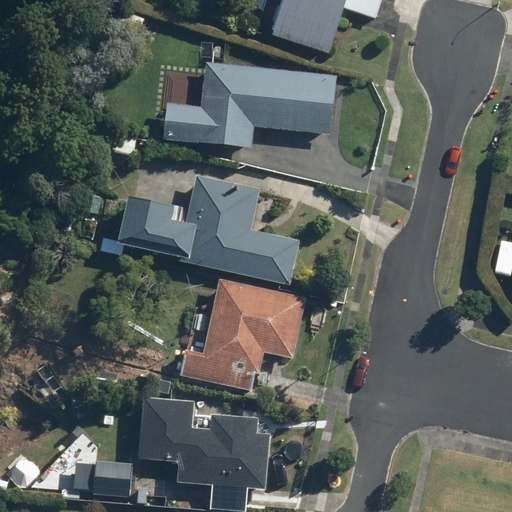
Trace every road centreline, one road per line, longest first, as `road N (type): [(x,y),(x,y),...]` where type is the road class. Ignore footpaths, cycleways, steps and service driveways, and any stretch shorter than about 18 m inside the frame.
road 1 (residential): [(461,26),(387,355)]
road 2 (residential): [(387,355),(386,413),(364,511)]
road 3 (residential): [(511,381),(387,355)]
